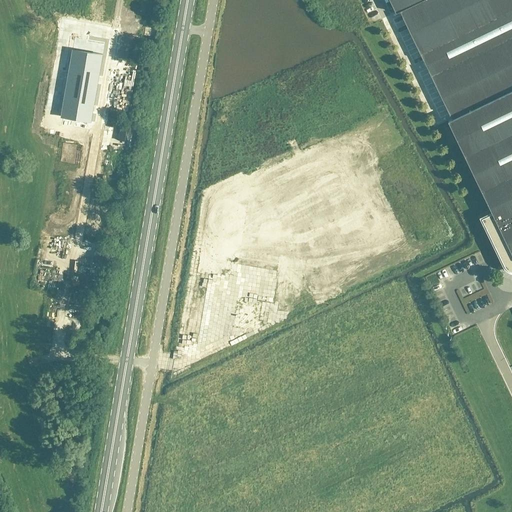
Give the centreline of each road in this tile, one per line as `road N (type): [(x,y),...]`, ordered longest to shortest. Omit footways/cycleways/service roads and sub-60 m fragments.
road 1 (primary): [(126,360),(182,28)]
road 2 (unclassified): [(151,363),(207,33)]
road 3 (primary): [(100,511),(126,360)]
road 4 (unclassified): [(127,511),(151,363)]
